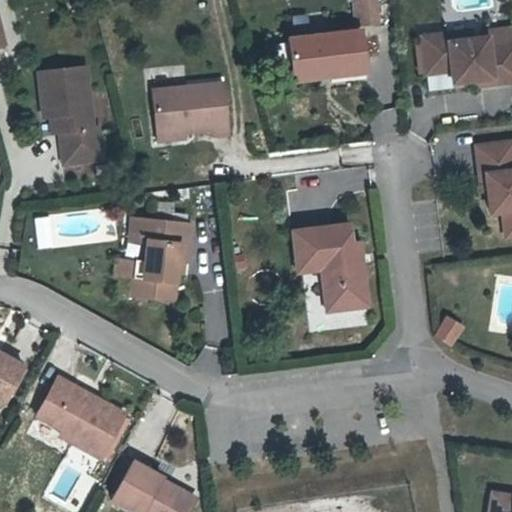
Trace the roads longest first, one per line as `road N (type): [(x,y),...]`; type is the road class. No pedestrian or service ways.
road 1 (residential): [(421,368),(212,393),(28,299),(0,293)]
road 2 (residential): [(397,155),(421,368)]
